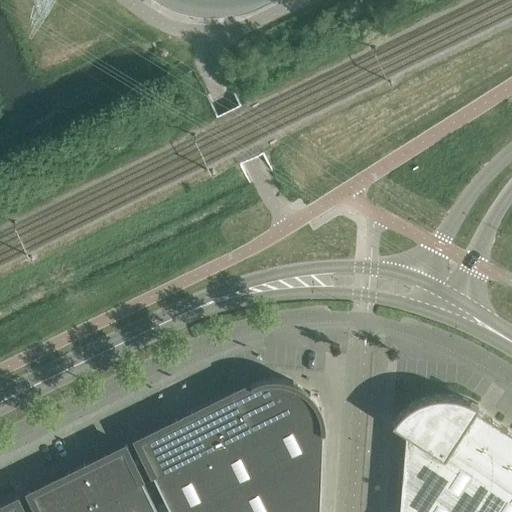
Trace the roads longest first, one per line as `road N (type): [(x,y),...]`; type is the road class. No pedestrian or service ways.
road 1 (secondary): [(194,308),(329,293),(429,312)]
road 2 (secondary): [(420,281),(362,267),(285,271),(194,308)]
road 3 (secondary): [(0,403),(194,308)]
road 4 (tertiary): [(511,151),(467,198),(420,281)]
road 5 (tertiary): [(457,300),(511,192)]
